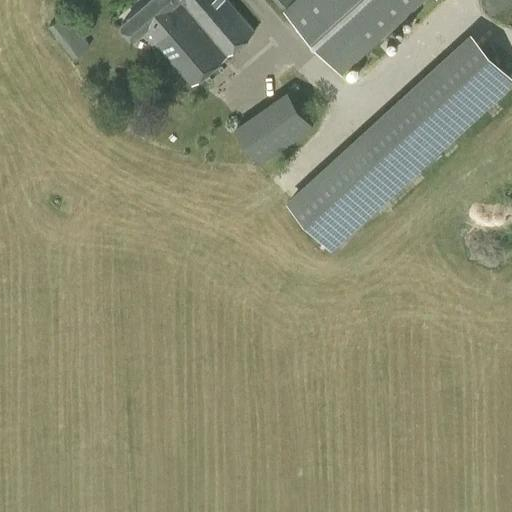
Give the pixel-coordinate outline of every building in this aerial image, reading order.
[(149,0),(123,22),(138,39),(147,31),(193,84),(257,30),(230,0),(149,0)] [(292,0),(283,9),(344,74),(422,0),(292,0)] [(73,57),(90,44),(66,12),(49,25),(73,57)] [(511,74),(472,30),(287,199),(332,248),(511,84),(511,74)] [(288,86),(235,123),(262,161),(315,125),(288,86)]
